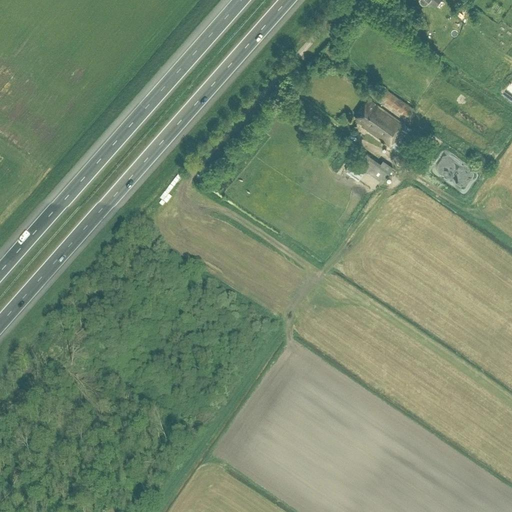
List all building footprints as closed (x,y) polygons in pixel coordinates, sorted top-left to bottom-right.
[(204,25),(194,37),(201,43),(211,31),(204,25)] [(407,117),(414,107),(387,89),(381,98),(407,117)] [(364,125),(390,144),(405,124),(369,98),(356,115),(358,117),(356,119),(364,124),(364,125)] [(352,155),(357,159),(354,162),(383,182),(393,167),(383,160),(381,163),(362,150),(360,153),(355,150),(352,155)] [(345,169),(347,171),(346,172),(358,180),(363,173),(351,165),(350,166),(349,165),(345,169)] [(67,252),(74,258),(84,246),(77,240),(67,252)] [(52,265),(61,255),(55,251),(47,261),(52,265)] [(20,307),(25,311),(40,292),(35,288),(20,307)] [(10,310),(15,304),(12,301),(0,314),(0,322),(11,310),(10,310)]
